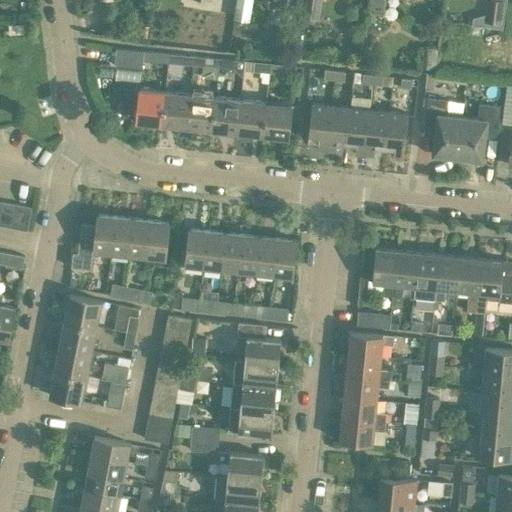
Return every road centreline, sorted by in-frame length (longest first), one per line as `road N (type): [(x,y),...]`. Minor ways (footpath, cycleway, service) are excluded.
road 1 (residential): [(0,499),(61,171),(88,135)]
road 2 (residential): [(302,511),(331,194)]
road 3 (residential): [(331,194),(135,169),(88,135)]
road 4 (residential): [(511,214),(331,194)]
road 5 (residential): [(88,135),(66,79),(57,0)]
